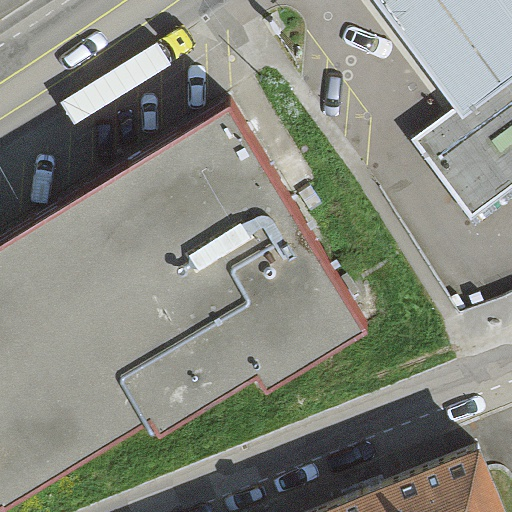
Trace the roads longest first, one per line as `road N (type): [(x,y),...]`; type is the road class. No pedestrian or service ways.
road 1 (residential): [(511,369),(148,511)]
road 2 (primary): [(139,0),(0,93)]
